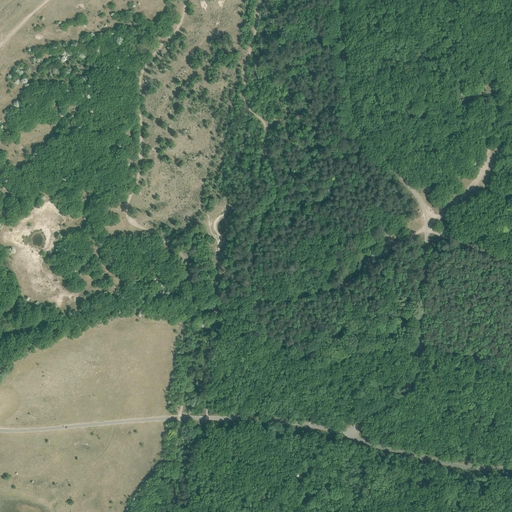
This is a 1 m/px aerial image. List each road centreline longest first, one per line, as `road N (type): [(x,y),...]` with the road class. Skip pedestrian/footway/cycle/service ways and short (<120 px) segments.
road 1 (unknown): [(181,511),(207,417),(215,312),(236,278),(256,178)]
road 2 (unknown): [(260,0),(243,98),(265,132),(256,178)]
road 3 (unclassified): [(349,433),(457,468),(511,470)]
